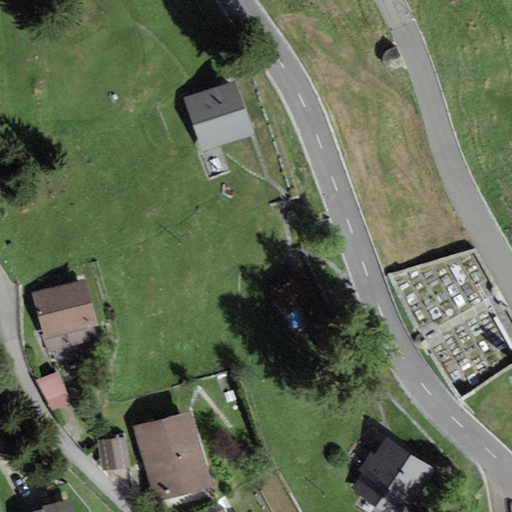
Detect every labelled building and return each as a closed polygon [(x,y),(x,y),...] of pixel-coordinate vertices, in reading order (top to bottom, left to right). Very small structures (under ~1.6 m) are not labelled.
[(183,96),(201,150),(254,132),(235,78),(183,96)] [(86,277),(37,290),(52,350),(102,337),(86,277)] [(206,478),(187,413),(142,426),(161,491),(206,478)] [(361,472),(351,487),(389,511),(405,511),(435,466),(386,434),(375,452),(371,449),(358,469),(361,472)] [(32,511),(73,511),(71,502),(32,511)]
